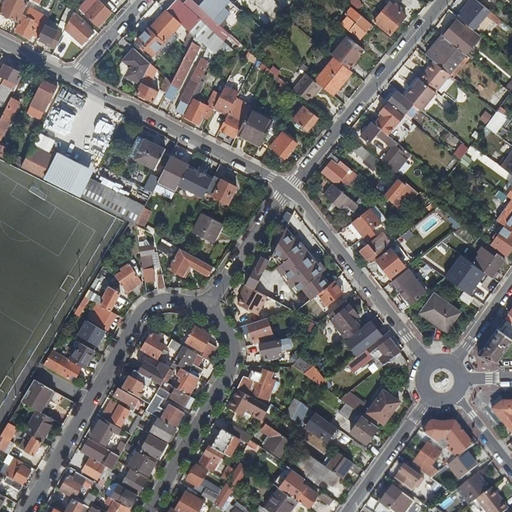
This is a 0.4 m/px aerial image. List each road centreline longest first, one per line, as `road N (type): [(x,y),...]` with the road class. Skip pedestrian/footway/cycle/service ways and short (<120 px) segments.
road 1 (residential): [(210,301),(172,298),(144,311),(25,511)]
road 2 (residential): [(289,185),(73,75)]
road 3 (residential): [(441,0),(289,185)]
road 4 (residential): [(145,511),(233,359),(210,301)]
road 5 (residential): [(427,362),(289,185)]
road 6 (residential): [(210,301),(289,185)]
road 7 (residential): [(348,511),(425,396)]
